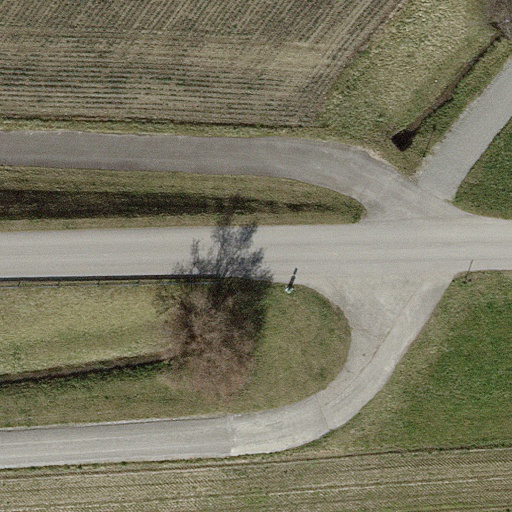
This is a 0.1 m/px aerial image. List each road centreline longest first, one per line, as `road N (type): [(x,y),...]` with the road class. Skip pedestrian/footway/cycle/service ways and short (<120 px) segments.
road 1 (track): [(0,446),(238,434),(343,408),(392,321),(407,250),(459,151),(511,90)]
road 2 (unclassified): [(0,258),(511,251)]
